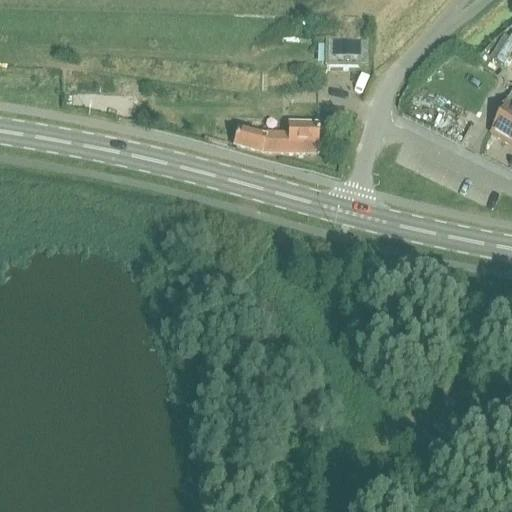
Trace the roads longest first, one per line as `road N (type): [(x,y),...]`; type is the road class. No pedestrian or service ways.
road 1 (primary): [(349,213),(132,156),(0,133)]
road 2 (primary): [(511,249),(349,213)]
road 3 (unclassified): [(511,189),(377,122)]
